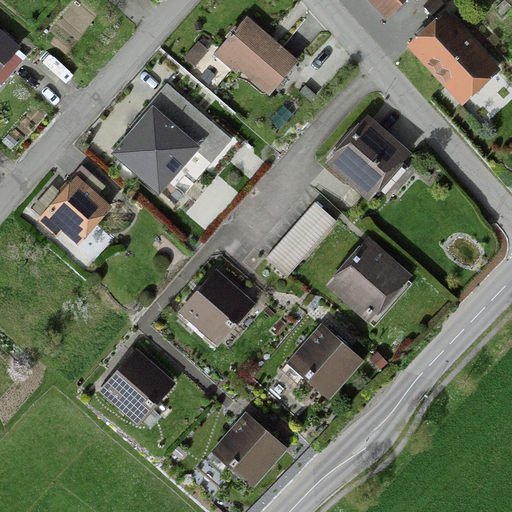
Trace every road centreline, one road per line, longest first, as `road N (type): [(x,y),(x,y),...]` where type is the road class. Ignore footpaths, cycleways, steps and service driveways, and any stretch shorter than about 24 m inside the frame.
road 1 (secondary): [(511,279),(289,511)]
road 2 (residential): [(511,213),(320,0)]
road 3 (residential): [(0,204),(180,0)]
